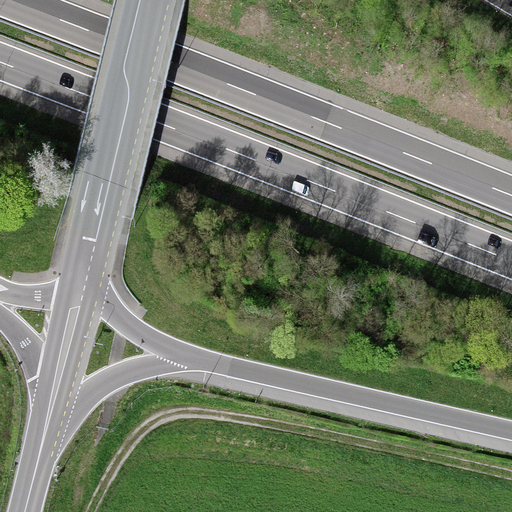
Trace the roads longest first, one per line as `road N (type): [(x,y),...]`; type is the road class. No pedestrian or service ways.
road 1 (motorway): [(0,62),(511,261)]
road 2 (motorway): [(511,196),(8,0)]
road 3 (track): [(91,511),(123,451),(145,428),(192,412),(511,479)]
road 4 (motorway): [(186,357),(511,431)]
road 5 (secondary): [(84,278),(149,0)]
road 6 (motorway): [(39,455),(98,386),(186,357)]
road 7 (motorway): [(84,278),(122,324),(186,357)]
